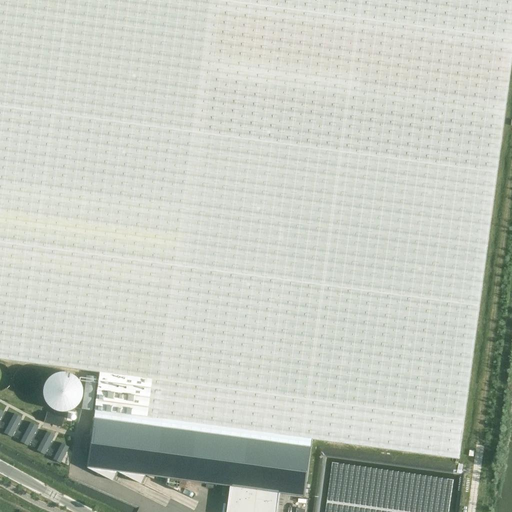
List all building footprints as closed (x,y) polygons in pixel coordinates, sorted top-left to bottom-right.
[(511,0),(0,0),(0,359),(98,372),(93,410),(313,440),(459,459),(511,53),(511,0)] [(63,428),(67,418),(48,410),(44,420),(63,428)] [(313,440),(93,410),(86,468),(112,481),(116,472),(140,484),(145,475),(230,487),(226,511),(277,511),(280,493),(305,497),(313,440)] [(14,413),(3,433),(11,437),(21,418),(14,413)] [(30,422),(20,442),(27,446),(38,426),(30,422)] [(46,431),(36,451),(44,455),(54,435),(46,431)] [(61,443),(52,459),(60,463),(68,447),(61,443)]
